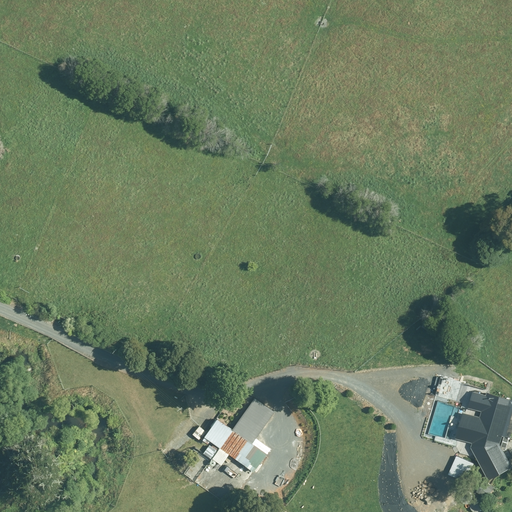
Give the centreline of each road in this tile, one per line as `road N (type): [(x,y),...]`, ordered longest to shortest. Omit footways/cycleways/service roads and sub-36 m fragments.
road 1 (unknown): [(0,307),(205,382),(287,370),(356,382)]
road 2 (unknown): [(356,382),(388,374),(447,384),(452,416),(437,436),(409,429),(383,409)]
